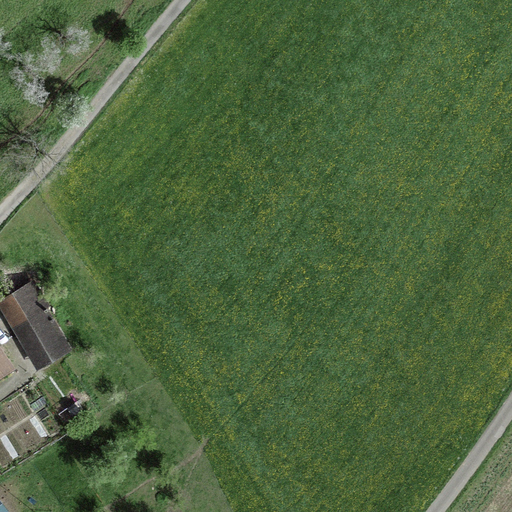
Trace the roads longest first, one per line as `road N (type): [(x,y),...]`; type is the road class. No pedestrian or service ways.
road 1 (unclassified): [(0,215),(179,0)]
road 2 (unclassified): [(511,404),(433,511)]
